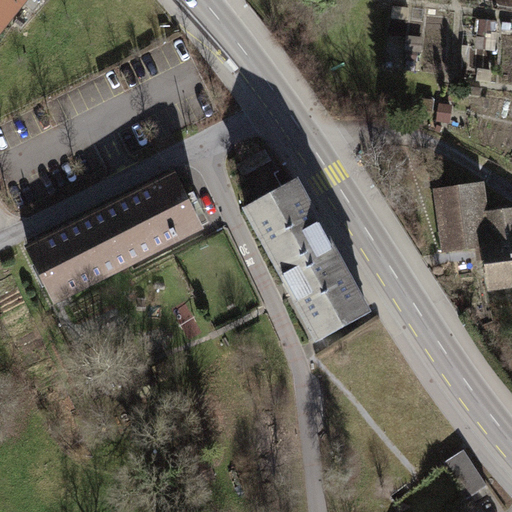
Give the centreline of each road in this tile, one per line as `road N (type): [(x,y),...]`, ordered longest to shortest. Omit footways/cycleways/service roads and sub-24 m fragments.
road 1 (primary): [(286,99),(511,439)]
road 2 (residential): [(321,511),(312,384),(206,145)]
road 3 (unclassified): [(206,145),(0,240)]
road 4 (track): [(511,196),(398,136),(319,146)]
road 5 (primary): [(207,0),(286,99)]
